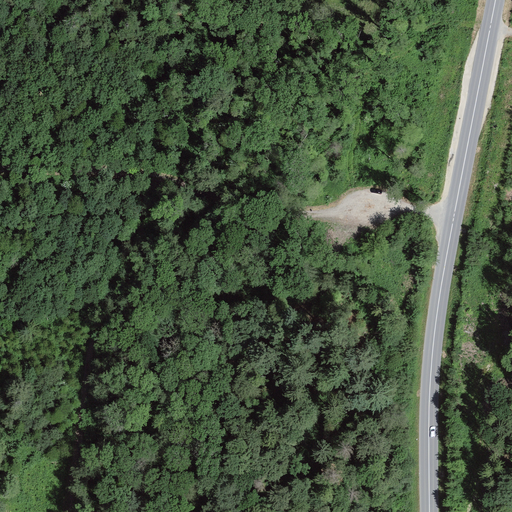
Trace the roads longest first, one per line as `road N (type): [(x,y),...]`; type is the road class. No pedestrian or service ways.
road 1 (secondary): [(431,511),(426,428),(435,322),(493,0)]
road 2 (track): [(0,167),(149,175),(249,208),(453,215)]
